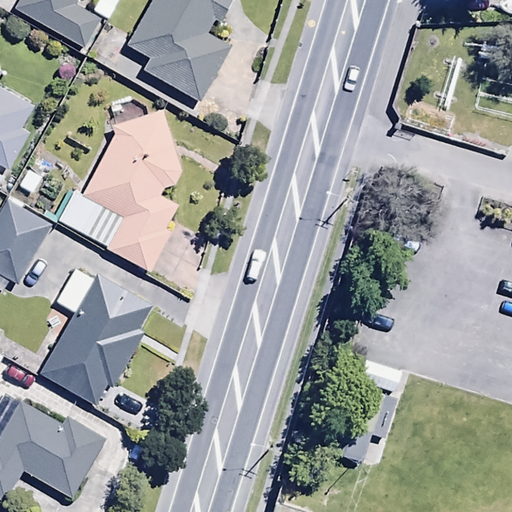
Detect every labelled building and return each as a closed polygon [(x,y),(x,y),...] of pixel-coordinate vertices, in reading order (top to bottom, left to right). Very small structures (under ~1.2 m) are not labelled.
[(18,0),(12,10),(83,49),(100,20),(74,6),(77,0),(18,0)] [(120,0),(98,0),(91,12),(106,22),(120,0)] [(151,0),(125,47),(147,60),(141,71),(197,103),(227,49),(205,36),(215,18),(218,20),(228,0),(151,0)] [(0,167),(7,171),(25,135),(18,132),(30,108),(0,92),(0,167)] [(111,127),(112,135),(80,196),(72,192),(56,223),(106,248),(104,251),(147,273),(171,225),(166,223),(175,206),(159,197),(164,187),(172,191),(181,173),(163,114),(158,111),(111,127)] [(46,229),(3,203),(0,208),(0,292),(2,294),(9,282),(13,284),(46,229)] [(72,271),(55,303),(72,312),(37,376),(94,407),(105,386),(112,391),(143,334),(139,332),(151,308),(95,278),(93,282),(72,271)] [(361,361),(354,383),(392,395),(399,373),(361,361)] [(380,440),(395,401),(351,385),(325,452),(358,465),(370,436),(380,440)] [(0,501),(5,505),(23,474),(71,501),(105,441),(64,418),(60,425),(19,402),(6,425),(0,421),(0,501)]
